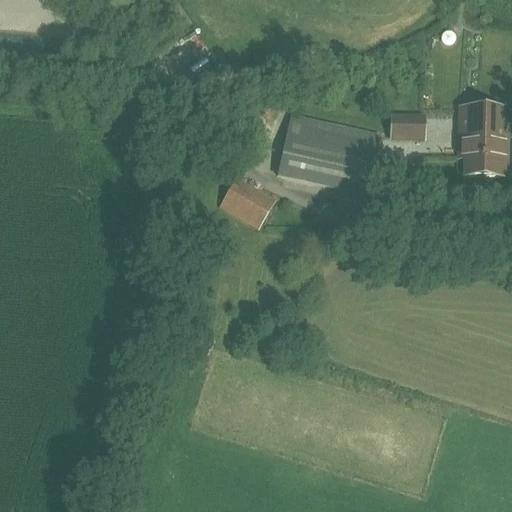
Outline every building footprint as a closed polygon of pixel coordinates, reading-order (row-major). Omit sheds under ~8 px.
[(196,81),(219,63),(203,42),(179,60),(196,81)] [(501,130),(501,112),(459,111),(459,143),(465,144),(464,178),(500,179),(500,162),(506,163),(507,143),(499,142),(499,130),(501,130)] [(380,138),(290,118),(277,177),(366,197),(380,138)] [(391,141),(423,142),(423,120),(391,119),(391,141)] [(275,203),(236,181),(220,209),(259,231),(275,203)]
